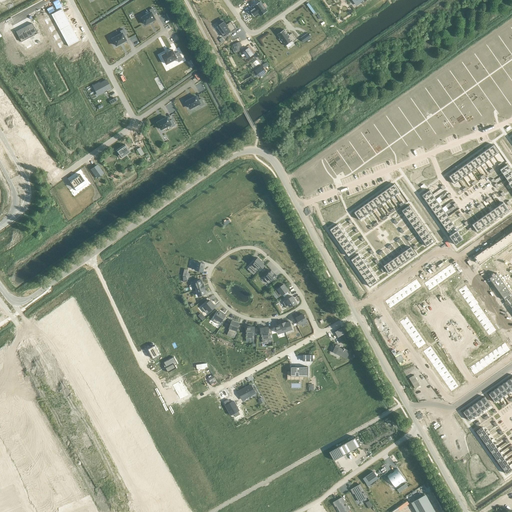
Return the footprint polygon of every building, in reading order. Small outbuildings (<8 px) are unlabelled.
[(255,8),(250,11),(254,16),(258,13),(261,16),(267,11),(265,8),(267,7),(265,3),(263,4),(260,1),(254,6),(255,8)] [(319,2),(315,5),(325,20),(330,16),(319,2)] [(151,13),(142,18),(143,20),(142,20),(144,24),(145,23),(145,24),(149,22),(149,23),(150,22),(149,22),(151,21),(151,22),(151,21),(155,19),(153,15),(155,14),(156,14),(153,8),(150,10),(151,13)] [(61,9),(51,14),(53,18),(63,13),(61,9)] [(63,13),(53,18),(55,22),(66,17),(63,13)] [(66,17),(55,22),(58,26),(68,21),(66,17)] [(68,21),(58,26),(60,30),(70,25),(68,21)] [(226,25),(224,21),(217,26),(224,37),(230,32),(230,33),(236,29),(231,21),(226,25)] [(32,23),(28,25),(33,35),(37,33),(32,23)] [(28,25),(24,27),(29,37),(33,35),(28,25)] [(70,25),(60,30),(62,34),(72,29),(70,25)] [(24,27),(20,29),(25,40),(29,37),(24,27)] [(20,29),(16,32),(21,42),(25,40),(20,29)] [(72,29),(62,34),(64,38),(74,33),(72,29)] [(121,34),(112,39),(113,41),(112,41),(114,45),(115,44),(116,45),(119,43),(120,44),(120,43),(121,42),(122,42),(125,40),(123,36),(124,36),(126,35),(123,29),(120,31),(121,34)] [(284,29),(277,34),(280,38),(279,39),(281,42),(282,41),(285,46),(292,41),(293,42),(296,39),(292,33),(289,35),(284,29)] [(74,33),(64,38),(66,42),(76,37),(74,33)] [(308,33),(301,38),(304,42),(311,38),(308,33)] [(76,37),(66,42),(68,46),(78,41),(76,37)] [(249,48),(243,52),(247,57),(249,55),(250,57),(254,55),(249,48)] [(166,53),(162,55),(167,64),(177,59),(179,62),(183,60),(179,52),(175,54),(172,50),(169,52),(169,51),(166,53)] [(77,55),(72,58),(73,61),(76,67),(86,62),(85,60),(86,60),(84,56),(83,57),(83,56),(79,58),(77,55)] [(99,83),(93,86),(97,93),(102,90),(103,91),(110,88),(106,80),(99,84),(99,83)] [(187,102),(186,103),(188,106),(189,106),(190,108),(200,103),(201,106),(204,104),(201,99),(199,100),(196,96),(193,98),(192,98),(191,99),(190,99),(187,101),(187,102)] [(158,123),(157,124),(159,127),(160,127),(161,129),(170,124),(171,127),(175,125),(172,120),(171,120),(172,120),(169,121),(167,117),(163,119),(161,120),(157,122),(158,123)] [(125,144),(116,151),(120,157),(126,153),(127,154),(130,152),(125,144)] [(493,145),(489,148),(494,155),(499,152),(493,145)] [(489,148),(484,151),(490,159),(494,155),(489,148)] [(484,151),(480,154),(485,162),(490,159),(484,151)] [(480,154),(476,157),(481,165),(485,162),(480,154)] [(476,157),(471,160),(476,168),(481,165),(476,157)] [(471,160),(467,164),(472,171),(476,168),(471,160)] [(467,164),(462,167),(468,174),(472,171),(467,164)] [(507,164),(500,169),(503,174),(511,169),(507,164)] [(97,165),(91,169),(97,178),(100,175),(99,173),(102,172),(97,165)] [(462,167),(458,170),(463,177),(468,174),(462,167)] [(511,170),(511,169),(503,174),(506,179),(511,174),(511,170)] [(458,170),(454,173),(459,180),(463,177),(458,170)] [(454,173),(449,176),(454,184),(459,180),(454,173)] [(80,174),(69,182),(74,188),(84,180),(80,174)] [(394,184),(390,187),(395,195),(399,191),(394,184)] [(390,187),(385,190),(390,198),(395,195),(390,187)] [(385,190),(381,193),(386,201),(390,198),(385,190)] [(429,190),(422,195),(425,200),(433,194),(429,190)] [(381,193),(376,196),(382,204),(386,201),(381,193)] [(433,194),(425,200),(428,204),(436,199),(433,194)] [(376,196),(372,200),(377,207),(382,204),(376,196)] [(436,199),(428,204),(431,209),(439,203),(436,199)] [(372,200),(367,203),(373,210),(377,207),(372,200)] [(503,202),(499,206),(504,213),(509,210),(503,202)] [(367,203),(363,206),(368,213),(373,210),(367,203)] [(439,203),(431,209),(435,213),(442,208),(439,203)] [(409,205),(402,211),(405,215),(413,210),(409,205)] [(363,206),(359,209),(364,216),(368,213),(363,206)] [(499,206),(494,209),(500,216),(504,213),(499,206)] [(442,208),(435,213),(438,217),(445,212),(442,208)] [(359,209),(354,212),(359,220),(364,216),(359,209)] [(494,209),(490,212),(495,219),(500,216),(494,209)] [(413,210),(405,215),(408,220),(416,214),(413,210)] [(445,212),(438,217),(441,222),(448,217),(445,212)] [(490,212),(485,215),(491,222),(495,219),(490,212)] [(416,214),(408,220),(411,224),(419,219),(416,214)] [(485,215),(481,218),(486,226),(491,222),(485,215)] [(448,217),(441,222),(444,226),(451,221),(448,217)] [(481,218),(477,221),(482,229),(486,226),(481,218)] [(419,219),(411,224),(414,228),(422,223),(419,219)] [(451,221),(444,226),(447,231),(454,225),(451,221)] [(477,221),(472,224),(477,232),(482,229),(477,221)] [(422,223),(414,228),(417,233),(425,228),(422,223)] [(337,224),(330,229),(333,234),(340,229),(337,224)] [(454,225),(447,231),(450,235),(457,230),(457,231),(458,230),(454,225)] [(425,228),(417,233),(421,237),(428,232),(425,228)] [(340,229),(333,234),(336,238),(344,233),(340,229)] [(450,235),(449,235),(452,240),(460,235),(457,231),(457,230),(450,235)] [(428,232),(421,237),(424,242),(431,236),(428,232)] [(344,233),(336,238),(339,243),(347,238),(344,233)] [(460,235),(452,240),(456,245),(463,239),(460,235)] [(431,236),(424,242),(427,246),(434,241),(431,236)] [(506,236),(502,239),(507,246),(511,243),(506,236)] [(347,238),(339,243),(342,247),(350,242),(347,238)] [(502,239),(497,242),(503,249),(507,246),(502,239)] [(350,242),(342,247),(345,252),(353,246),(350,242)] [(497,242),(493,245),(498,252),(503,249),(497,242)] [(489,248),(488,248),(493,255),(493,256),(498,252),(493,245),(489,248)] [(353,246),(345,252),(349,256),(356,251),(353,246)] [(410,247),(406,250),(411,258),(416,254),(410,247)] [(488,247),(483,250),(489,258),(493,255),(488,248),(489,248),(488,247)] [(406,250),(401,253),(407,261),(411,258),(406,250)] [(483,250),(479,253),(484,261),(489,258),(483,250)] [(401,253),(397,256),(402,264),(407,261),(401,253)] [(479,253),(474,257),(480,264),(484,261),(479,253)] [(358,254),(351,260),(354,264),(362,259),(358,254)] [(397,256),(393,259),(398,267),(402,264),(397,256)] [(253,263),(250,266),(256,271),(258,268),(261,270),(265,266),(262,264),(263,263),(258,258),(255,261),(253,263)] [(362,259),(354,264),(357,269),(365,263),(362,259)] [(393,259),(388,263),(393,270),(398,267),(393,259)] [(194,262),(192,269),(203,271),(204,264),(200,263),(197,262),(194,262)] [(365,263),(357,269),(360,273),(368,268),(365,263)] [(388,263),(383,266),(389,273),(393,270),(388,263)] [(451,264),(446,267),(451,275),(456,272),(451,264)] [(446,267),(442,270),(447,278),(451,275),(446,267)] [(368,268),(360,273),(364,278),(371,272),(368,268)] [(266,275),(263,278),(268,283),(271,281),(273,283),(277,279),(275,277),(277,276),(272,270),(268,273),(266,275)] [(442,270),(437,273),(443,281),(447,278),(442,270)] [(371,272),(364,278),(367,282),(374,277),(371,272)] [(437,273),(433,277),(438,284),(443,281),(437,273)] [(497,273),(489,278),(493,283),(500,277),(497,273)] [(374,277),(367,282),(370,287),(377,281),(374,277)] [(433,277),(429,280),(434,287),(438,284),(433,277)] [(500,277),(493,283),(496,287),(503,282),(500,277)] [(416,279),(411,282),(417,290),(421,286),(416,279)] [(194,282),(191,283),(193,289),(196,288),(196,289),(204,286),(203,284),(201,280),(197,281),(195,282),(194,282)] [(429,280),(424,283),(429,290),(434,287),(429,280)] [(411,282),(407,285),(412,293),(417,290),(411,282)] [(503,282),(496,287),(499,291),(506,286),(503,282)] [(278,288),(275,291),(279,297),(282,295),(284,297),(289,293),(287,291),(288,290),(284,284),(280,287),(280,286),(278,288)] [(407,285),(403,288),(408,296),(412,293),(407,285)] [(466,285),(458,290),(461,295),(469,290),(466,285)] [(204,286),(196,289),(199,296),(202,295),(206,293),(204,289),(205,289),(204,286)] [(506,286),(499,291),(502,296),(509,290),(506,286)] [(403,288),(398,291),(403,299),(408,296),(403,288)] [(469,290),(461,295),(465,299),(472,294),(469,290)] [(511,294),(509,290),(502,296),(505,300),(511,295),(511,294)] [(398,291),(394,294),(399,302),(403,299),(398,291)] [(394,294),(389,298),(395,305),(399,302),(394,294)] [(472,294),(465,299),(468,304),(475,298),(472,294)] [(283,302),(287,308),(290,306),(290,307),(293,305),(296,303),(292,296),(283,302)] [(389,298),(385,301),(390,308),(395,305),(389,298)] [(475,298),(468,304),(471,308),(477,303),(478,304),(478,303),(475,298)] [(205,305),(202,307),(206,313),(215,306),(210,300),(207,303),(204,305),(205,305)] [(471,308),(470,308),(473,313),(481,308),(478,304),(477,303),(471,308)] [(481,308),(473,313),(476,317),(484,312),(481,308)] [(215,317),(213,320),(219,324),(221,321),(224,323),(227,318),(224,316),(225,315),(219,311),(217,315),(216,314),(215,317)] [(484,312),(476,317),(479,322),(487,317),(484,312)] [(297,318),(300,324),(307,320),(306,320),(307,320),(305,317),(303,314),(297,318)] [(407,316),(399,322),(403,326),(410,321),(407,316)] [(487,317),(479,322),(482,326),(490,321),(487,317)] [(230,328),(228,331),(235,334),(237,330),(239,331),(241,325),(239,324),(239,323),(232,321),(231,325),(230,325),(229,327),(230,328)] [(410,321),(403,326),(406,331),(413,326),(410,321)] [(490,321),(482,326),(485,331),(493,325),(490,321)] [(151,327),(148,328),(151,333),(155,330),(157,334),(165,330),(162,325),(160,326),(157,322),(151,326),(151,327)] [(282,323),(285,331),(292,329),(292,328),(291,325),(290,322),(285,323),(285,322),(282,323)] [(278,333),(285,331),(282,323),(280,324),(280,325),(276,326),(277,330),(278,333)] [(493,325),(485,331),(489,335),(496,330),(493,325)] [(413,326),(406,331),(409,335),(416,330),(413,326)] [(246,331),(246,334),(247,334),(246,338),(254,338),(254,334),(257,335),(257,329),(254,328),(254,327),(247,327),(247,331),(246,331)] [(268,327),(261,328),(261,332),(262,335),(262,339),(270,338),(269,334),(272,334),(271,328),(268,328),(268,327)] [(335,332),(338,337),(344,334),(342,328),(335,332)] [(416,330),(409,335),(412,340),(419,334),(416,330)] [(419,334),(412,340),(415,344),(423,339),(419,334)] [(423,339),(415,344),(418,349),(426,343),(423,339)] [(506,342),(501,345),(506,352),(511,349),(506,342)] [(152,347),(148,349),(153,358),(154,358),(155,359),(159,357),(158,356),(160,354),(155,345),(154,345),(153,343),(151,345),(152,347)] [(336,344),(332,352),(336,354),(337,351),(341,353),(340,355),(347,359),(351,351),(344,348),(343,349),(339,347),(340,346),(336,344)] [(501,345),(497,348),(502,356),(506,352),(501,345)] [(430,346),(423,351),(426,356),(433,351),(430,346)] [(497,348),(492,351),(498,359),(502,356),(497,348)] [(433,351),(426,356),(429,360),(437,355),(433,351)] [(492,351),(488,354),(493,362),(498,359),(492,351)] [(488,354),(483,357),(489,365),(493,362),(488,354)] [(437,355),(429,360),(432,365),(440,359),(437,355)] [(174,357),(164,362),(167,367),(166,368),(168,372),(177,368),(175,365),(178,364),(174,357)] [(483,357),(479,360),(484,368),(489,365),(483,357)] [(440,359),(432,365),(435,369),(443,364),(440,359)] [(479,360),(475,364),(480,371),(484,368),(479,360)] [(443,364),(435,369),(438,374),(446,368),(443,364)] [(475,364),(470,367),(475,374),(480,371),(475,364)] [(291,367),(291,376),(308,376),(308,367),(291,367)] [(446,368),(438,374),(441,378),(449,373),(446,368)] [(449,373),(441,378),(445,382),(452,377),(449,373)] [(452,377),(445,382),(448,387),(455,382),(452,377)] [(180,381),(172,385),(180,399),(188,395),(180,381)] [(455,382),(448,387),(451,391),(458,386),(455,382)] [(511,390),(506,382),(502,385),(508,393),(511,390)] [(251,385),(238,392),(243,400),(255,393),(251,385)] [(502,385),(498,388),(504,396),(508,393),(502,385)] [(498,388),(493,391),(499,399),(504,396),(498,388)] [(493,391),(489,394),(495,402),(499,399),(493,391)] [(485,397),(480,400),(486,408),(491,405),(485,397)] [(228,399),(224,402),(226,405),(231,414),(233,413),(235,416),(240,414),(238,411),(239,410),(234,401),(230,403),(228,399)] [(480,400),(476,403),(482,411),(486,408),(480,400)] [(476,403),(472,406),(478,414),(482,411),(476,403)] [(472,406),(468,409),(474,417),(478,414),(472,406)] [(468,409),(463,412),(469,420),(474,417),(468,409)] [(482,427),(476,431),(479,435),(485,431),(482,427)] [(485,431),(479,435),(482,440),(488,436),(485,431)] [(488,436),(482,440),(485,444),(491,440),(488,436)] [(356,437),(329,451),(334,460),(360,446),(356,437)] [(491,440),(485,444),(488,448),(494,444),(491,440)] [(494,444),(488,448),(491,452),(497,448),(494,444)] [(497,448),(491,452),(494,457),(500,453),(497,448)] [(500,453),(494,457),(497,461),(503,457),(500,453)] [(503,457),(497,461),(501,465),(506,461),(503,457)] [(506,461),(501,465),(504,469),(509,465),(506,461)] [(391,473),(387,475),(396,488),(399,485),(399,484),(402,482),(402,483),(406,481),(397,468),(394,471),(391,474),(391,473)] [(373,471),(363,478),(366,483),(369,481),(370,483),(378,478),(373,471)] [(360,484),(351,489),(353,493),(354,493),(359,501),(367,497),(360,484)] [(342,497),(333,502),(336,506),(337,505),(340,511),(345,511),(349,510),(342,497)] [(435,511),(428,499),(414,507),(416,511),(435,511)]
